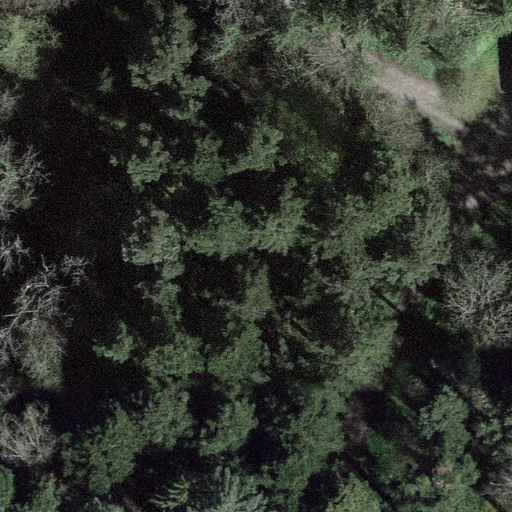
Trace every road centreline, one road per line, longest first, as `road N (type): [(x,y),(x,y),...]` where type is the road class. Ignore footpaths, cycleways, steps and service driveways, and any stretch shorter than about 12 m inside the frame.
road 1 (track): [(511,113),(371,511)]
road 2 (track): [(292,0),(511,135)]
